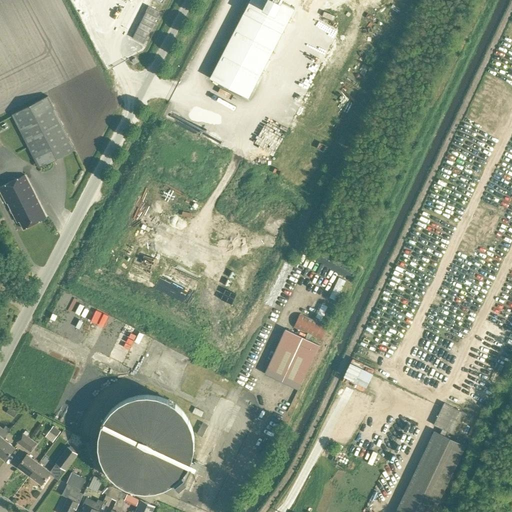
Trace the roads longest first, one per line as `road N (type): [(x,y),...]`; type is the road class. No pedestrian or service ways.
road 1 (unclassified): [(0,361),(190,0)]
road 2 (unknown): [(188,97),(257,119),(326,0)]
road 3 (unknown): [(188,97),(155,86),(138,99),(114,33)]
